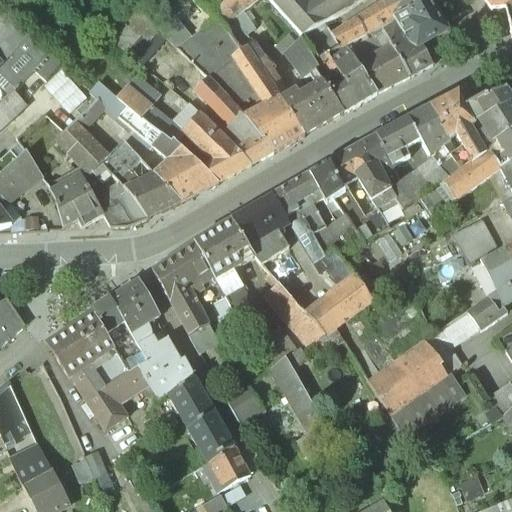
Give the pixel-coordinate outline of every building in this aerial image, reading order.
[(200,0),(215,17),(218,21),(223,28),(260,0),(266,0),(267,0),(200,0)] [(305,0),(267,0),(302,39),(325,26),(326,25),(309,5),(305,0)] [(316,0),(309,5),(326,25),(348,12),(365,0),(316,0)] [(427,0),(388,0),(331,37),(339,51),(346,48),(364,39),(394,23),(430,5),(427,0)] [(511,0),(483,0),(492,12),(505,12),(511,39),(511,0)] [(430,5),(394,23),(397,27),(410,48),(415,51),(420,49),(448,33),(430,5)] [(128,56),(153,28),(137,13),(109,43),(128,56)] [(0,68),(1,70),(29,42),(0,17),(0,68)] [(167,41),(177,52),(192,41),(173,17),(155,31),(167,41)] [(192,41),(177,52),(197,70),(202,74),(208,80),(210,81),(233,63),(232,61),(241,55),(223,28),(218,21),(192,41)] [(307,52),(300,41),(282,25),(283,24),(281,22),(267,34),(296,72),(292,76),(300,87),(317,75),(320,71),(316,64),(307,52)] [(325,26),(302,39),(318,63),(340,51),(339,51),(331,37),(325,26)] [(420,49),(415,51),(410,48),(397,27),(383,35),(410,80),(431,68),(420,49)] [(167,41),(155,31),(153,28),(128,56),(143,69),(167,41)] [(410,80),(383,35),(376,39),(384,53),(375,58),(359,67),(377,97),(410,80)] [(364,39),(346,48),(359,67),(375,58),(364,39)] [(1,70),(0,70),(0,76),(17,92),(36,75),(46,84),(60,68),(29,42),(1,70)] [(318,63),(316,64),(320,71),(317,75),(324,86),(336,78),(343,90),(332,97),(344,116),(377,97),(359,67),(346,48),(340,51),(318,63)] [(284,109),(246,52),(241,55),(232,61),(233,63),(255,95),(264,109),(244,119),(273,156),(305,139),(284,109)] [(255,95),(233,63),(210,81),(236,110),(255,95)] [(185,80),(197,91),(203,86),(197,79),(202,74),(197,70),(185,80)] [(208,80),(202,74),(197,79),(203,86),(208,80)] [(210,81),(208,80),(203,86),(197,91),(195,94),(229,129),(230,130),(243,118),(236,110),(210,81)] [(324,86),(284,109),(305,139),(344,116),(332,97),(330,95),(324,86)] [(116,102),(99,87),(90,97),(98,103),(103,107),(158,155),(171,147),(141,122),(116,102)] [(128,88),(116,102),(141,122),(152,109),(128,88)] [(511,101),(507,94),(466,111),(475,129),(479,127),(479,125),(511,106),(511,101)] [(0,131),(26,107),(15,95),(0,108),(0,131)] [(459,96),(431,110),(448,142),(457,137),(470,130),(471,131),(475,129),(466,111),(459,96)] [(96,120),(103,114),(105,112),(101,109),(103,107),(98,103),(88,113),(96,120)] [(511,106),(479,125),(479,127),(492,147),(511,134),(511,106)] [(158,155),(103,107),(101,109),(105,112),(103,114),(130,138),(124,146),(141,163),(154,177),(169,163),(158,155)] [(431,110),(406,124),(419,143),(430,160),(450,145),(448,142),(431,110)] [(88,113),(74,127),(83,135),(96,120),(88,113)] [(212,164),(203,174),(217,187),(251,168),(238,154),(220,137),(202,118),(184,136),(212,164)] [(244,119),(243,118),(230,130),(246,146),(238,154),(251,168),(273,156),(244,119)] [(406,124),(376,139),(393,169),(410,159),(405,151),(419,143),(406,124)] [(83,135),(74,127),(57,144),(86,173),(90,178),(94,175),(103,167),(109,161),(83,135)] [(229,129),(220,137),(238,154),(246,146),(230,130),(229,129)] [(471,131),(470,130),(457,137),(472,166),(485,157),(471,131)] [(511,134),(492,147),(494,151),(490,154),(500,171),(511,163),(511,134)] [(393,169),(376,139),(359,148),(371,170),(378,167),(384,177),(394,171),(393,169)] [(203,174),(173,145),(171,147),(158,155),(169,163),(154,177),(181,206),(217,187),(203,174)] [(142,185),(131,173),(141,163),(124,146),(109,161),(103,167),(112,176),(122,187),(125,191),(148,223),(162,216),(140,187),(142,185)] [(378,167),(371,170),(359,148),(329,164),(329,165),(341,190),(345,188),(358,181),(378,212),(395,202),(390,192),(392,191),(384,177),(378,167)] [(466,170),(464,172),(461,174),(447,184),(440,189),(453,206),(496,175),(500,171),(490,154),(485,157),(472,166),(466,170)] [(455,154),(450,158),(452,162),(461,174),(464,172),(466,170),(455,154)] [(0,231),(11,228),(4,216),(8,213),(4,207),(40,179),(25,157),(0,179),(0,231)] [(440,171),(433,162),(418,172),(432,192),(446,182),(447,181),(440,171)] [(452,162),(440,171),(447,181),(446,182),(447,184),(461,174),(452,162)] [(511,195),(511,163),(500,171),(496,175),(507,197),(511,195)] [(329,165),(309,178),(319,195),(326,208),(334,204),(342,198),(345,196),(341,190),(329,165)] [(103,167),(94,175),(102,185),(112,176),(103,167)] [(418,172),(401,184),(392,191),(390,192),(395,202),(401,212),(402,212),(432,192),(418,172)] [(86,173),(50,194),(56,202),(63,233),(77,224),(80,232),(103,218),(95,204),(82,182),(90,178),(86,173)] [(142,185),(140,187),(162,216),(181,206),(154,177),(142,185)] [(309,178),(287,192),(298,213),(311,236),(325,228),(309,201),(319,195),(309,178)] [(148,223),(125,191),(120,196),(118,195),(114,198),(117,201),(115,202),(118,206),(119,207),(123,205),(138,227),(148,223)] [(285,221),(298,213),(287,192),(272,200),(285,221)] [(511,223),(511,195),(500,203),(511,223)] [(118,206),(112,210),(104,198),(95,204),(103,218),(110,230),(134,228),(138,227),(123,205),(119,207),(118,206)] [(347,206),(342,198),(334,204),(339,212),(347,206)] [(272,200),(230,224),(242,244),(244,247),(255,261),(261,268),(275,259),(270,249),(282,241),(278,234),(290,227),(285,221),(272,200)] [(365,220),(354,202),(347,206),(339,212),(363,247),(376,239),(365,220)] [(379,212),(365,220),(376,239),(390,231),(379,212)] [(355,279),(333,253),(324,260),(311,236),(298,213),(285,221),(290,227),(320,278),(322,277),(321,276),(327,273),(341,291),(355,279)] [(495,247),(482,222),(451,238),(470,270),(477,267),(489,260),(485,252),(495,247)] [(230,224),(196,244),(213,277),(215,281),(233,313),(234,315),(241,326),(248,321),(245,316),(253,311),(232,273),(255,261),(244,247),(242,244),(230,224)] [(196,244),(152,273),(189,340),(209,329),(195,300),(191,293),(213,277),(196,244)] [(489,260),(477,267),(494,297),(510,286),(511,284),(511,247),(499,255),(489,260)] [(499,255),(495,247),(485,252),(489,260),(499,255)] [(233,313),(215,281),(213,277),(191,293),(195,300),(205,294),(220,321),(233,313)] [(341,291),(332,298),(350,321),(373,304),(355,279),(341,291)] [(138,283),(109,302),(123,326),(126,331),(144,319),(149,326),(159,319),(138,283)] [(494,297),(488,301),(497,313),(511,303),(511,289),(510,286),(494,297)] [(306,318),(278,287),(263,301),(308,352),(312,348),(325,339),(306,318)] [(332,298),(306,318),(325,339),(335,332),(350,321),(332,298)] [(0,304),(0,349),(23,330),(5,301),(0,304)] [(488,301),(469,315),(483,335),(502,321),(497,313),(488,301)] [(123,326),(109,302),(90,314),(92,317),(105,337),(123,326)] [(469,315),(425,345),(448,379),(451,377),(463,368),(454,355),(483,335),(469,315)] [(105,337),(92,317),(46,347),(69,383),(71,382),(104,435),(127,421),(119,408),(148,390),(145,385),(137,371),(128,376),(122,365),(105,337)] [(144,319),(126,331),(139,354),(146,366),(149,364),(150,366),(159,362),(158,360),(161,358),(159,347),(158,344),(153,346),(149,326),(144,319)] [(209,329),(189,340),(199,358),(219,346),(209,329)] [(285,360),(297,352),(280,330),(255,347),(270,372),(285,360)] [(325,339),(312,348),(321,360),(343,344),(335,332),(325,339)] [(511,334),(499,342),(511,362),(511,334)] [(159,405),(181,393),(171,375),(168,377),(166,373),(181,364),(168,342),(159,347),(161,358),(158,360),(159,362),(150,366),(157,378),(145,385),(148,390),(159,405)] [(425,345),(400,361),(407,372),(374,394),(390,418),(448,379),(425,345)] [(297,352),(285,360),(293,373),(308,363),(300,350),(297,352)] [(139,354),(122,365),(128,376),(137,371),(146,366),(139,354)] [(309,436),(311,439),(316,436),(323,446),(325,444),(332,440),(293,373),(285,360),(270,372),(309,436)] [(181,364),(166,373),(168,377),(171,375),(181,393),(196,385),(183,362),(181,364)] [(146,366),(137,371),(145,385),(157,378),(150,366),(149,364),(146,366)] [(390,418),(389,419),(402,437),(464,395),(451,377),(448,379),(390,418)] [(511,410),(511,383),(487,400),(494,410),(502,420),(511,410)] [(181,393),(168,400),(187,432),(214,417),(196,385),(181,393)] [(8,386),(0,392),(0,442),(0,443),(6,454),(15,471),(41,456),(8,386)] [(248,386),(224,403),(240,429),(264,412),(248,386)] [(490,427),(502,420),(494,410),(484,416),(490,427)] [(511,410),(502,420),(511,434),(511,410)] [(157,416),(142,425),(151,441),(166,432),(157,416)] [(214,417),(187,432),(207,466),(209,465),(233,451),(214,417)] [(311,439),(309,436),(296,444),(308,463),(329,450),(325,444),(323,446),(316,436),(311,439)] [(233,451),(209,465),(224,491),(249,479),(234,451),(233,451)] [(97,454),(85,460),(95,481),(107,476),(97,454)] [(15,471),(13,472),(21,490),(23,489),(51,474),(41,456),(15,471)] [(51,474),(23,489),(34,511),(59,511),(69,507),(52,473),(51,474)] [(196,511),(225,511),(218,498),(196,511)] [(511,511),(511,501),(485,511),(511,511)]
